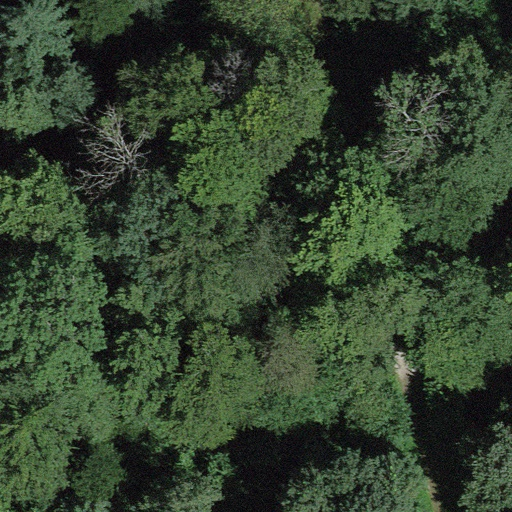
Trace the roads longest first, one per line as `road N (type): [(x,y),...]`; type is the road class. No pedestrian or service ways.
road 1 (track): [(444,511),(304,0)]
road 2 (track): [(330,81),(118,66),(0,165)]
